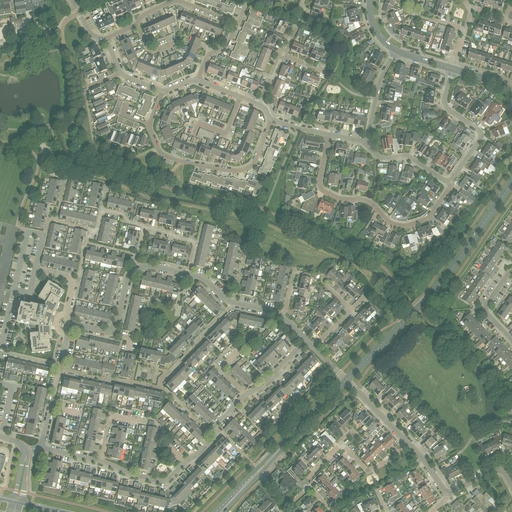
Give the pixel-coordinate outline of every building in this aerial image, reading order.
[(11,1),(12,0),(0,0),(0,16),(13,15),(11,1)] [(14,0),(16,15),(26,13),(26,12),(32,11),(34,19),(41,18),(40,13),(47,12),(46,2),(44,3),(43,0),(14,0)] [(124,6),(126,5),(124,0),(117,3),(118,7),(122,15),(123,16),(126,14),(126,13),(127,13),(124,6)] [(136,8),(133,0),(132,0),(124,0),(126,5),(129,4),(131,11),(136,8)] [(138,0),(133,0),(136,8),(141,6),(138,0)] [(221,12),(224,5),(220,3),(220,0),(214,0),(212,7),(217,9),(216,10),(221,12)] [(329,0),(328,0),(327,0),(322,0),(322,2),(318,0),(315,0),(314,5),(322,8),(323,5),(327,6),(329,0)] [(498,0),(496,9),(498,10),(498,8),(502,9),(504,2),(498,0)] [(224,5),(221,12),(227,14),(227,13),(232,15),(236,6),(230,4),(229,6),(224,5)] [(391,12),(392,7),(393,6),(385,4),(382,11),(385,12),(387,16),(392,14),(391,12)] [(122,15),(118,7),(114,9),(112,5),(110,6),(112,11),(114,10),(117,17),(118,16),(118,17),(122,16),(122,15)] [(321,11),(322,8),(314,5),(312,11),(317,14),(316,17),(322,19),(324,14),(321,11)] [(444,11),(445,8),(437,5),(435,10),(444,13),(445,11),(444,11)] [(248,18),(261,23),(263,18),(257,15),(259,10),(251,7),(249,13),(250,13),(248,18)] [(349,17),(359,16),(358,10),(346,11),(347,18),(349,17)] [(444,16),(444,13),(435,10),(433,16),(441,19),(442,15),(444,16)] [(183,22),(183,23),(184,24),(188,13),(186,13),(186,14),(182,12),(179,21),(183,22)] [(104,28),(105,28),(101,20),(98,13),(93,15),(94,17),(97,16),(99,21),(96,22),(100,30),(101,29),(101,31),(105,29),(104,28)] [(184,27),(185,23),(189,25),(193,16),(189,15),(190,14),(188,13),(184,24),(183,23),(182,26),(184,27)] [(389,22),(397,18),(395,13),(392,14),(387,16),(389,19),(388,20),(389,22)] [(105,28),(110,26),(106,18),(105,15),(102,16),(104,19),(101,20),(105,28)] [(114,25),(113,24),(114,23),(111,15),(106,18),(110,26),(110,25),(110,27),(114,25)] [(168,15),(167,16),(171,26),(170,27),(171,30),(174,29),(172,25),(176,23),(172,15),(169,16),(168,15)] [(165,18),(162,19),(166,27),(169,26),(170,27),(171,26),(167,16),(165,17),(165,18)] [(196,18),(193,16),(189,25),(193,26),(193,27),(194,28),(198,17),(196,17),(196,18)] [(359,16),(349,17),(347,18),(348,24),(360,22),(359,16)] [(196,27),(200,29),(203,20),(199,19),(200,18),(198,17),(194,28),(193,27),(192,30),(194,31),(196,27)] [(259,28),(261,23),(248,18),(247,23),(245,22),(243,28),(251,31),(251,30),(253,26),(259,28)] [(277,26),(285,29),(287,24),(282,22),(283,20),(278,18),(277,20),(279,21),(277,26)] [(397,24),(397,25),(400,23),(397,18),(389,22),(390,24),(391,24),(393,27),(397,24)] [(162,29),(166,27),(162,19),(159,20),(158,19),(157,20),(161,31),(160,31),(161,34),(164,33),(162,29)] [(155,22),(152,23),(156,32),(160,30),(160,31),(161,31),(157,20),(155,21),(155,22)] [(206,22),(203,20),(200,29),(203,30),(203,31),(204,32),(208,21),(207,21),(206,22)] [(482,33),(483,31),(486,20),(484,20),(483,22),(480,21),(479,25),(477,24),(475,31),(482,33)] [(206,31),(209,33),(213,24),(209,23),(210,22),(208,21),(204,32),(203,31),(202,34),(204,35),(206,31)] [(152,33),(156,32),(152,23),(149,25),(148,24),(147,24),(151,35),(150,35),(151,38),(154,37),(152,33)] [(494,34),(497,23),(495,23),(494,26),(491,25),(489,32),(494,34)] [(142,28),(146,36),(150,34),(150,35),(151,35),(147,24),(145,25),(145,26),(142,28)] [(218,25),(217,25),(216,26),(213,24),(209,33),(213,34),(213,35),(214,36),(218,25)] [(398,27),(397,25),(397,24),(393,27),(395,31),(394,34),(401,36),(404,28),(403,28),(398,27)] [(220,26),(218,25),(214,36),(213,35),(212,38),(214,39),(216,35),(220,37),(223,28),(220,27),(220,26)] [(354,26),(353,27),(353,25),(348,25),(349,29),(347,30),(348,33),(356,29),(354,26)] [(283,34),(285,29),(277,26),(275,31),(271,29),(270,32),(275,34),(276,31),(283,34)] [(407,37),(410,29),(404,27),(403,28),(404,28),(401,36),(403,37),(404,36),(407,37)] [(508,41),(511,28),(510,27),(509,30),(505,29),(502,39),(508,41)] [(256,32),(251,30),(251,31),(243,28),(241,32),(240,32),(238,37),(245,40),(247,35),(254,38),(256,32)] [(446,34),(455,37),(456,35),(455,34),(456,31),(448,29),(446,34)] [(418,40),(420,33),(415,31),(412,40),(414,40),(415,39),(418,40)] [(274,36),(275,34),(270,32),(267,39),(275,42),(277,37),(274,36)] [(356,44),(356,43),(365,39),(362,33),(358,35),(357,32),(349,35),(352,41),(351,42),(353,45),(354,45),(356,44)] [(426,34),(423,43),(425,44),(426,43),(429,44),(432,36),(426,34)] [(191,41),(190,41),(189,42),(200,46),(201,45),(200,44),(201,41),(193,37),(191,41)] [(243,45),(245,40),(238,37),(236,42),(237,43),(235,48),(248,53),(250,47),(243,45)] [(122,46),(121,46),(122,48),(132,43),(133,44),(135,43),(134,41),(130,42),(129,38),(120,42),(122,46)] [(273,47),(275,42),(267,39),(265,44),(263,43),(262,46),(267,47),(268,45),(273,47)] [(190,44),(189,48),(197,51),(198,47),(199,48),(200,46),(189,42),(190,41),(187,40),(186,42),(190,44)] [(451,45),(452,42),(445,40),(443,45),(452,48),(453,46),(451,45)] [(308,48),(309,47),(311,48),(313,43),(311,42),(310,45),(305,43),(304,47),(301,55),(306,57),(307,54),(309,49),(308,48)] [(363,53),(365,50),(370,45),(366,42),(361,52),(363,53)] [(122,49),(123,49),(125,52),(133,48),(131,45),(133,44),(132,43),(122,48),(122,49)] [(296,53),(299,45),(294,43),(291,51),(296,53)] [(320,46),(316,44),(313,43),(311,48),(313,49),(313,50),(310,58),(315,60),(319,48),(320,46)] [(91,54),(99,50),(97,45),(94,47),(92,44),(88,47),(91,54)] [(301,55),(304,47),(299,45),(296,53),(301,55)] [(451,50),(452,48),(443,45),(441,51),(449,53),(450,50),(451,50)] [(266,50),(267,47),(262,46),(261,48),(263,49),(261,54),(269,57),(271,52),(266,50)] [(135,52),(133,48),(125,52),(126,55),(125,56),(126,57),(136,53),(137,54),(140,53),(139,51),(135,52)] [(196,54),(197,51),(189,48),(187,51),(186,51),(185,52),(196,56),(197,55),(196,54)] [(246,58),(248,53),(235,48),(233,53),(232,52),(230,57),(237,60),(239,55),(246,58)] [(320,62),(323,54),(324,55),(326,50),(319,48),(315,60),(320,62)] [(90,63),(94,61),(99,59),(98,57),(101,55),(99,50),(91,54),(92,56),(91,59),(89,59),(90,63)] [(194,58),(195,58),(196,56),(185,52),(186,51),(183,50),(182,52),(186,54),(185,58),(192,61),(193,61),(194,58)] [(474,59),(476,52),(470,50),(468,59),(470,60),(471,58),(474,59)] [(371,54),(374,56),(373,58),(381,62),(384,57),(373,51),(371,54)] [(128,59),(129,62),(130,62),(137,58),(136,55),(137,54),(136,53),(126,57),(127,59),(128,59)] [(485,63),(487,55),(482,53),(479,62),(481,63),(481,62),(485,63)] [(268,62),(269,57),(261,54),(259,58),(268,62)] [(492,58),(493,57),(487,55),(485,63),(488,64),(487,65),(490,66),(492,58)] [(175,58),(176,62),(173,64),(176,72),(180,71),(180,72),(182,71),(177,61),(178,60),(177,57),(175,58)] [(381,62),(373,58),(370,57),(365,65),(371,68),(372,65),(378,68),(381,62)] [(137,68),(140,60),(138,60),(137,58),(130,62),(132,66),(136,68),(137,68)] [(136,68),(136,69),(140,70),(139,71),(141,72),(145,61),(146,62),(147,59),(145,58),(144,62),(140,60),(137,68),(136,68)] [(190,65),(192,61),(185,58),(184,59),(183,60),(186,67),(190,65)] [(266,67),(268,62),(259,58),(257,63),(266,67)] [(97,68),(105,65),(103,60),(100,61),(99,59),(94,61),(97,68)] [(182,71),(183,70),(186,68),(186,67),(183,60),(179,61),(178,60),(177,61),(182,71)] [(501,69),(503,61),(498,60),(495,69),(497,69),(497,68),(501,69)] [(143,72),(146,73),(150,64),(146,63),(146,62),(145,61),(141,72),(143,73),(143,72)] [(155,62),(154,66),(150,64),(146,73),(150,74),(149,75),(151,76),(155,65),(156,66),(157,63),(155,62)] [(167,65),(168,65),(167,62),(165,63),(167,67),(163,68),(166,76),(166,77),(170,75),(170,76),(172,75),(168,66),(167,65)] [(264,72),(266,67),(257,63),(256,68),(264,72)] [(173,74),(176,72),(173,64),(169,66),(168,65),(167,65),(168,66),(172,75),(173,75),(173,74)] [(212,74),(215,66),(210,64),(207,72),(212,74)] [(399,64),(395,74),(399,76),(398,81),(404,83),(406,75),(403,74),(406,66),(399,64)] [(96,74),(99,73),(107,70),(105,65),(97,68),(94,69),(96,74)] [(156,67),(156,66),(155,65),(151,76),(153,76),(157,77),(157,76),(160,68),(156,67)] [(289,74),(291,69),(293,70),(294,68),(288,65),(287,68),(283,66),(281,71),(289,74)] [(371,68),(365,65),(362,70),(365,72),(363,76),(371,80),(374,74),(369,72),(371,68)] [(217,76),(220,68),(215,66),(212,74),(217,76)] [(227,72),(229,67),(226,66),(225,70),(220,68),(217,76),(217,77),(217,78),(219,79),(220,78),(221,78),(222,78),(224,71),(227,72)] [(231,82),(234,74),(230,72),(231,68),(229,67),(227,72),(229,73),(226,80),(227,80),(227,81),(227,82),(230,83),(231,83),(231,82)] [(157,76),(157,77),(159,78),(159,77),(162,78),(166,76),(163,68),(161,69),(160,68),(157,76)] [(413,68),(410,77),(416,79),(415,83),(418,84),(420,78),(417,77),(419,70),(413,68)] [(287,79),(289,74),(281,71),(279,76),(285,79),(284,81),(289,83),(290,80),(287,79)] [(241,78),(243,73),(241,72),(239,76),(234,74),(231,82),(236,84),(239,77),(241,78)] [(243,79),(241,86),(246,88),(249,80),(250,76),(243,73),(241,78),(243,79)] [(307,83),(310,75),(305,73),(304,76),(301,75),(300,79),(299,80),(307,83)] [(362,86),(363,83),(368,86),(371,80),(363,76),(360,74),(358,77),(358,78),(357,80),(356,80),(356,81),(354,81),(353,82),(362,86)] [(312,85),(315,77),(310,75),(307,83),(312,85)] [(425,84),(429,86),(433,87),(434,82),(438,83),(440,77),(432,75),(431,78),(427,77),(425,84)] [(315,77),(312,85),(317,87),(320,79),(315,77)] [(251,90),(254,82),(249,80),(246,88),(251,90)] [(289,83),(284,81),(284,83),(277,81),(275,86),(283,89),(287,90),(289,83)] [(110,82),(105,84),(108,93),(114,91),(113,88),(116,87),(113,82),(110,83),(110,82)] [(254,82),(251,90),(256,92),(259,84),(254,82)] [(429,86),(425,84),(423,84),(422,92),(426,92),(426,97),(434,98),(436,98),(436,93),(435,93),(435,92),(429,91),(429,86)] [(127,96),(130,88),(125,86),(124,88),(119,86),(116,95),(121,97),(122,94),(127,96)] [(281,94),(283,89),(275,86),(273,90),(281,94)] [(386,95),(395,97),(396,93),(402,94),(403,89),(402,89),(396,87),(393,86),(393,90),(387,89),(387,90),(386,89),(385,90),(384,94),(385,95),(386,95)] [(106,90),(105,88),(101,90),(99,87),(91,91),(93,96),(106,90)] [(466,98),(467,96),(462,93),(460,92),(461,88),(456,87),(455,92),(455,95),(457,95),(459,97),(455,102),(458,104),(457,104),(460,106),(461,106),(466,98)] [(130,88),(127,96),(132,98),(131,101),(134,102),(136,103),(140,94),(135,92),(135,90),(130,88)] [(104,98),(102,94),(107,92),(106,90),(93,96),(95,101),(101,99),(104,98)] [(279,99),(281,94),(273,90),(271,95),(273,96),(272,99),(274,103),(278,101),(277,99),(278,98),(279,99)] [(143,105),(151,108),(153,103),(151,103),(153,98),(144,94),(142,99),(145,100),(143,105)] [(197,94),(194,95),(194,94),(192,95),(192,96),(195,104),(197,103),(198,104),(201,96),(197,94)] [(191,105),(195,104),(192,96),(192,95),(188,97),(188,96),(186,97),(191,107),(190,107),(191,110),(193,109),(191,105)] [(203,107),(207,96),(205,95),(205,96),(201,95),(201,96),(198,104),(202,105),(202,106),(203,107)] [(394,101),(395,97),(386,95),(384,102),(390,103),(390,106),(400,108),(401,104),(398,102),(394,101)] [(208,108),(212,99),(208,98),(209,97),(207,96),(203,107),(202,106),(201,109),(203,110),(204,106),(208,108)] [(190,107),(191,107),(186,97),(185,97),(185,98),(182,100),(185,108),(189,106),(190,107)] [(434,105),(434,98),(426,97),(425,102),(421,102),(420,110),(421,110),(427,109),(427,104),(434,105)] [(466,98),(461,106),(466,109),(470,104),(472,106),(476,100),(471,97),(469,100),(466,98)] [(103,102),(101,99),(95,101),(92,102),(95,108),(106,103),(105,101),(103,102)] [(213,111),(217,100),(215,99),(215,100),(212,99),(208,108),(212,109),(212,110),(213,111)] [(182,110),(185,108),(182,100),(178,101),(178,100),(176,101),(181,111),(180,112),(181,115),(183,114),(182,110)] [(218,111),(222,103),(218,102),(219,101),(217,100),(213,111),(212,110),(211,113),(213,114),(214,110),(218,111)] [(180,112),(181,111),(176,101),(175,102),(172,104),(172,105),(175,112),(179,111),(180,112)] [(282,112),(285,104),(280,102),(280,103),(279,102),(278,101),(274,103),(275,106),(278,108),(277,110),(282,112)] [(103,110),(106,109),(104,106),(107,105),(106,103),(95,108),(97,113),(103,110)] [(223,115),(227,104),(225,103),(225,104),(222,103),(218,111),(222,113),(222,114),(223,115)] [(477,103),(471,112),(474,114),(473,114),(476,116),(481,110),(484,112),(488,107),(484,104),(482,106),(477,103)] [(491,125),(494,120),(498,123),(501,118),(494,114),(500,107),(494,103),(484,116),(487,119),(485,121),(486,122),(486,121),(491,125)] [(174,113),(175,112),(172,105),(172,104),(169,105),(170,106),(168,107),(166,111),(166,112),(173,114),(174,113)] [(223,118),(225,114),(229,115),(232,107),(228,106),(229,105),(227,104),(223,115),(222,114),(221,117),(223,118)] [(287,114),(290,106),(285,104),(282,112),(287,114)] [(297,118),(300,110),(302,106),(297,104),(295,108),(292,116),(297,118)] [(148,114),(151,108),(143,105),(141,110),(138,109),(136,114),(145,118),(147,113),(148,114)] [(292,116),(295,108),(290,106),(287,114),(292,116)] [(382,114),(391,116),(392,112),(395,113),(396,107),(390,106),(389,109),(383,108),(382,114)] [(329,120),(331,108),(329,107),(328,112),(325,111),(324,113),(322,123),(325,123),(325,121),(329,122),(329,120)] [(427,109),(421,110),(421,113),(423,113),(424,121),(433,120),(433,119),(438,118),(437,114),(435,115),(435,112),(429,112),(429,109),(427,109)] [(104,114),(103,110),(97,113),(94,114),(97,119),(108,114),(107,112),(104,114)] [(249,115),(258,119),(259,117),(258,117),(259,113),(251,110),(249,114),(248,113),(247,114),(249,115)] [(335,123),(337,123),(337,122),(341,122),(343,110),(341,110),(340,114),(336,113),(335,123)] [(341,122),(344,123),(344,125),(346,125),(348,115),(349,111),(343,110),(341,122)] [(166,112),(166,111),(165,111),(163,114),(162,116),(172,120),(172,121),(175,122),(176,120),(172,118),(173,114),(166,112)] [(257,120),(258,119),(249,115),(247,114),(248,113),(245,112),(244,114),(248,116),(247,120),(255,123),(256,120),(257,120)] [(352,125),(355,112),(353,112),(352,116),(348,115),(346,125),(349,126),(349,124),(352,125)] [(105,122),(108,121),(106,118),(109,116),(108,114),(97,119),(99,125),(105,122)] [(360,118),(358,127),(361,128),(361,126),(364,127),(366,119),(367,115),(364,114),(364,118),(360,118)] [(390,120),(391,116),(382,114),(381,121),(387,122),(387,124),(381,125),(382,128),(391,126),(392,120),(390,120)] [(172,121),(172,120),(162,116),(161,117),(162,118),(161,121),(162,122),(169,124),(171,121),(172,121)] [(448,127),(451,123),(445,119),(440,127),(443,129),(441,132),(446,135),(449,132),(451,129),(448,127)] [(254,127),(255,123),(247,120),(245,124),(244,123),(244,125),(254,129),(255,127),(254,127)] [(106,125),(105,122),(99,125),(96,126),(98,131),(110,126),(109,124),(106,125)] [(161,129),(162,130),(162,131),(169,127),(169,126),(169,124),(162,122),(160,126),(161,129)] [(253,130),(254,129),(244,125),(244,123),(241,122),(240,125),(244,126),(243,130),(246,131),(251,133),(252,130),(253,130)] [(500,128),(493,131),(494,133),(493,134),(494,137),(495,138),(496,138),(505,135),(503,129),(506,127),(505,123),(499,125),(500,128)] [(111,132),(112,132),(115,124),(110,126),(98,131),(101,137),(110,132),(111,132)] [(451,129),(449,132),(453,134),(457,128),(453,125),(451,129)] [(169,127),(162,131),(162,130),(161,131),(163,134),(162,135),(162,136),(172,132),(173,132),(173,133),(176,132),(175,130),(171,131),(169,127)] [(277,146),(281,138),(286,140),(288,134),(275,129),(271,140),(273,140),(271,144),(277,146)] [(115,133),(112,132),(108,140),(114,143),(119,131),(117,130),(115,133)] [(119,145),(123,136),(120,134),(121,132),(119,131),(114,143),(119,145)] [(254,134),(251,133),(246,131),(244,135),(243,135),(243,136),(244,136),(253,140),(254,138),(253,138),(254,134)] [(407,136),(403,135),(404,132),(398,131),(397,137),(400,138),(399,145),(405,146),(406,145),(407,136)] [(470,139),(467,137),(469,134),(465,131),(463,133),(462,132),(460,134),(462,135),(459,139),(467,144),(468,142),(469,142),(471,140),(471,139),(470,139)] [(162,136),(163,138),(164,138),(165,141),(167,141),(166,141),(174,137),(172,134),(173,133),(173,132),(172,132),(162,136)] [(406,145),(412,146),(413,139),(417,140),(418,133),(412,132),(412,135),(407,134),(407,136),(406,145)] [(129,135),(127,134),(127,135),(124,133),(123,136),(119,145),(125,147),(126,144),(129,135)] [(131,146),(136,134),(134,133),(133,136),(129,135),(126,144),(131,146)] [(140,139),(137,138),(138,135),(136,134),(131,146),(137,148),(138,145),(140,139)] [(243,136),(243,135),(240,134),(239,136),(243,137),(242,141),(250,145),(252,141),(253,142),(253,140),(244,136),(243,136)] [(149,140),(146,139),(147,138),(147,137),(147,136),(146,136),(146,135),(145,135),(144,135),(143,135),(143,136),(142,136),(141,136),(140,139),(138,145),(143,147),(144,144),(147,146),(149,140)] [(390,149),(390,145),(393,144),(391,136),(386,136),(386,139),(382,140),(384,150),(390,149)] [(173,147),(176,140),(174,139),(174,137),(166,141),(167,141),(168,145),(173,147)] [(181,137),(180,141),(176,140),(173,147),(172,148),(176,149),(176,150),(177,151),(181,140),(183,141),(184,138),(181,137)] [(307,138),(305,145),(319,148),(320,140),(307,138)] [(423,155),(428,148),(425,146),(426,142),(422,139),(418,144),(421,146),(418,151),(423,155)] [(463,149),(464,149),(466,147),(465,146),(467,144),(459,139),(457,141),(455,140),(452,144),(451,144),(449,147),(455,151),(458,146),(463,149)] [(186,143),(182,142),(183,141),(181,140),(177,151),(179,152),(179,151),(183,152),(186,143)] [(191,141),(190,145),(186,143),(183,152),(186,153),(186,154),(187,155),(191,144),(193,145),(194,142),(191,141)] [(249,148),(250,145),(242,141),(240,145),(236,144),(235,146),(238,147),(239,146),(249,150),(250,148),(249,148)] [(207,142),(205,147),(201,145),(198,153),(201,155),(201,156),(203,156),(207,146),(208,146),(209,143),(207,142)] [(218,143),(217,147),(213,146),(211,149),(212,149),(209,154),(210,154),(213,156),(212,156),(214,157),(218,147),(219,147),(221,144),(218,143)] [(196,147),(192,146),(193,145),(191,144),(187,155),(189,156),(189,155),(193,156),(196,147)] [(280,147),(277,146),(271,144),(269,148),(268,148),(266,153),(273,156),(275,151),(278,152),(280,147)] [(353,152),(350,151),(347,151),(348,147),(337,144),(335,153),(339,154),(339,155),(346,156),(345,158),(349,159),(349,158),(351,158),(350,160),(351,160),(351,158),(352,157),(353,152)] [(485,149),(493,154),(495,151),(498,153),(501,148),(499,146),(496,144),(494,147),(489,144),(485,149)] [(211,149),(208,147),(208,146),(207,146),(203,156),(204,157),(205,156),(208,157),(210,154),(209,154),(212,149),(211,149)] [(249,152),(249,150),(239,146),(238,147),(240,148),(238,151),(245,154),(245,155),(246,155),(248,151),(249,152)] [(223,150),(219,148),(219,147),(218,147),(214,157),(216,158),(216,157),(219,158),(223,150)] [(228,147),(227,151),(223,150),(219,158),(223,159),(222,160),(224,161),(228,150),(229,151),(231,148),(228,147)] [(435,155),(438,150),(433,147),(430,150),(428,148),(423,155),(428,159),(432,153),(435,155)] [(447,155),(443,153),(444,151),(439,148),(438,150),(435,155),(438,157),(434,162),(439,166),(440,165),(446,156),(447,155)] [(300,151),(300,152),(303,153),(302,160),(315,163),(317,155),(308,154),(309,150),(300,149),(300,151)] [(491,157),(493,154),(485,149),(482,154),(487,158),(485,161),(490,164),(493,159),(491,157)] [(233,154),(229,152),(229,151),(228,150),(224,161),(226,162),(226,161),(230,162),(230,161),(233,154)] [(244,159),(245,155),(245,154),(238,151),(237,153),(236,153),(239,161),(244,159)] [(234,163),(239,161),(236,153),(234,154),(233,154),(230,161),(234,163)] [(272,161),(273,156),(266,153),(264,158),(265,159),(263,164),(272,167),(274,162),(272,161)] [(352,162),(354,163),(365,165),(365,161),(366,158),(366,156),(356,154),(354,159),(352,159),(352,162)] [(440,165),(446,169),(449,163),(452,165),(457,159),(453,156),(450,159),(446,156),(440,165)] [(490,164),(485,161),(483,164),(478,160),(477,161),(476,160),(473,164),(475,165),(474,165),(481,170),(484,167),(487,170),(491,165),(490,164)] [(310,164),(307,163),(299,162),(298,168),(303,169),(302,173),(303,173),(303,174),(306,174),(306,173),(312,174),(314,168),(310,167),(310,164)] [(270,173),(272,167),(263,164),(261,169),(260,168),(258,173),(265,176),(267,171),(270,173)] [(479,174),(481,170),(474,165),(470,171),(476,174),(474,177),(479,181),(483,176),(479,174)] [(397,167),(390,166),(388,176),(393,177),(392,180),(398,181),(399,175),(396,174),(397,167)] [(403,172),(402,174),(401,180),(406,181),(407,178),(411,179),(414,169),(407,168),(406,173),(403,172)] [(337,187),(338,180),(340,181),(341,173),(338,172),(337,175),(330,174),(328,184),(332,185),(332,186),(337,187)] [(204,175),(198,173),(198,174),(193,173),(189,182),(195,184),(196,181),(201,183),(204,175)] [(212,184),(215,176),(210,174),(209,176),(204,174),(204,175),(201,183),(206,185),(207,182),(212,184)] [(306,190),(307,188),(308,180),(307,180),(307,176),(296,174),(295,180),(300,181),(299,188),(306,190)] [(349,191),(351,182),(352,182),(353,178),(348,177),(342,175),(340,184),(343,185),(342,190),(349,191)] [(225,179),(220,177),(220,178),(215,176),(212,184),(211,185),(217,187),(218,185),(222,186),(225,179)] [(479,181),(474,177),(473,177),(471,180),(466,176),(463,182),(470,187),(473,184),(475,186),(477,184),(479,181)] [(234,188),(237,180),(231,178),(231,179),(226,177),(225,179),(222,186),(228,188),(229,186),(233,188),(234,188)] [(77,186),(78,185),(78,182),(81,182),(81,180),(79,179),(79,180),(69,178),(68,184),(77,186)] [(49,185),(59,187),(60,181),(51,179),(50,183),(47,183),(47,185),(49,186),(49,185)] [(247,182),(242,180),(241,182),(237,180),(234,188),(233,188),(233,189),(238,191),(239,188),(244,190),(246,186),(247,182)] [(257,197),(261,188),(263,184),(252,180),(252,181),(248,180),(247,182),(246,186),(254,189),(252,195),(257,197)] [(366,192),(368,188),(369,184),(358,181),(356,189),(366,192)] [(435,194),(439,188),(431,182),(428,186),(425,184),(422,189),(428,193),(430,190),(435,194)] [(469,188),(470,187),(463,182),(459,187),(464,190),(462,193),(467,197),(469,198),(472,193),(468,190),(469,188)] [(101,191),(102,188),(103,185),(93,183),(92,187),(90,187),(89,189),(92,189),(101,191)] [(57,193),(59,187),(49,185),(49,186),(48,189),(46,189),(45,191),(48,192),(48,191),(57,193)] [(56,199),(57,193),(48,191),(48,192),(47,195),(44,195),(44,197),(47,197),(56,199)] [(312,212),(316,204),(316,203),(313,201),(315,197),(312,191),(305,195),(305,193),(301,195),(302,196),(298,198),(301,203),(305,201),(301,209),(311,214),(312,212)] [(420,197),(418,201),(426,207),(430,201),(425,197),(427,195),(421,191),(418,195),(420,197)] [(467,197),(462,193),(460,196),(455,193),(451,198),(459,203),(460,201),(463,203),(465,200),(467,197)] [(115,198),(114,198),(110,197),(111,195),(109,194),(108,197),(109,197),(107,206),(113,208),(115,198)] [(394,209),(396,205),(402,197),(397,194),(394,199),(390,196),(389,198),(387,197),(384,200),(386,201),(384,205),(390,208),(391,207),(394,209)] [(77,198),(75,197),(75,198),(65,195),(64,201),(73,204),(74,199),(77,200),(77,198)] [(121,200),(120,199),(116,199),(117,196),(115,195),(114,198),(115,198),(113,208),(118,209),(121,200)] [(404,199),(400,205),(399,206),(403,209),(400,214),(406,217),(411,209),(410,208),(414,203),(415,204),(416,204),(405,196),(404,196),(405,197),(404,199)] [(55,205),(56,199),(47,197),(46,201),(43,200),(43,203),(46,203),(55,205)] [(118,209),(124,210),(126,201),(122,200),(123,197),(121,197),(120,199),(121,200),(118,209)] [(126,201),(124,210),(130,212),(132,202),(128,201),(129,199),(126,198),(126,201)] [(451,210),(456,214),(457,214),(459,211),(457,210),(458,209),(458,207),(457,206),(459,203),(451,198),(450,200),(449,199),(447,202),(448,203),(452,207),(450,210),(451,210)] [(323,212),(328,202),(322,199),(319,206),(316,204),(312,212),(318,215),(320,210),(323,212)] [(97,209),(98,202),(89,200),(89,201),(88,205),(86,204),(85,206),(88,207),(88,206),(97,209)] [(328,202),(323,212),(326,213),(324,217),(330,220),(334,213),(331,212),(334,205),(328,202)] [(36,209),(46,211),(47,205),(38,203),(37,208),(34,207),(34,209),(36,210),(36,209)] [(67,211),(67,210),(63,210),(64,207),(61,206),(61,209),(59,218),(65,220),(67,211)] [(146,219),(148,211),(142,210),(143,207),(138,206),(136,216),(139,216),(139,217),(146,219)] [(347,219),(347,207),(347,208),(341,208),(340,213),(336,213),(334,222),(340,223),(340,218),(347,219)] [(347,207),(347,219),(347,217),(352,218),(352,221),(356,221),(357,219),(357,212),(354,212),(354,207),(347,207)] [(456,214),(451,210),(449,213),(443,209),(440,214),(447,220),(451,215),(454,217),(456,214)] [(148,211),(146,219),(153,220),(154,215),(157,216),(157,215),(158,212),(158,211),(157,211),(155,210),(153,210),(153,212),(148,211)] [(158,212),(157,215),(160,215),(158,223),(165,224),(167,217),(161,215),(162,213),(158,212)] [(91,216),(88,225),(95,226),(97,217),(92,216),(93,214),(91,213),(90,216),(91,216)] [(443,225),(447,220),(440,214),(436,220),(443,225)] [(167,217),(165,224),(172,226),(173,218),(176,219),(177,216),(172,215),(172,218),(167,217)] [(181,220),(178,220),(179,216),(177,216),(177,219),(176,219),(175,224),(178,225),(177,230),(184,232),(185,224),(180,223),(181,220)] [(111,226),(111,225),(112,222),(115,222),(115,220),(113,219),(112,220),(103,218),(102,224),(111,226)] [(42,229),(43,223),(34,221),(34,222),(33,225),(30,225),(30,227),(33,228),(33,227),(42,229)] [(195,224),(191,223),(190,223),(188,224),(188,225),(185,224),(184,232),(190,233),(191,231),(194,231),(195,224)] [(373,235),(374,233),(377,234),(381,226),(375,223),(372,229),(369,228),(368,231),(367,234),(366,235),(369,237),(371,234),(373,235)] [(59,232),(59,231),(60,228),(63,228),(63,226),(61,225),(61,226),(51,224),(50,230),(59,232)] [(114,226),(111,225),(111,226),(102,224),(101,230),(110,232),(110,231),(111,228),(114,228),(114,226)] [(212,233),(212,232),(213,228),(216,229),(216,227),(214,226),(213,227),(204,225),(203,231),(212,233)] [(137,233),(132,232),(133,227),(128,226),(127,233),(129,233),(128,238),(136,240),(137,233)] [(384,244),(387,238),(387,237),(384,235),(387,229),(381,226),(377,234),(380,236),(379,238),(380,240),(381,240),(381,242),(384,244)] [(441,235),(440,234),(437,230),(432,232),(430,226),(424,228),(427,237),(428,240),(432,238),(441,235)] [(423,238),(427,237),(424,228),(418,230),(419,236),(416,237),(418,243),(419,244),(424,242),(423,238)] [(74,235),(83,237),(85,231),(75,229),(74,233),(72,233),(71,235),(74,235)] [(113,232),(110,231),(110,232),(101,230),(99,236),(109,238),(109,237),(110,234),(112,234),(113,232)] [(387,238),(384,244),(391,247),(392,244),(396,246),(400,237),(393,233),(390,239),(387,238)] [(510,244),(511,240),(511,238),(504,233),(501,238),(510,244)] [(418,243),(416,237),(415,234),(412,235),(404,237),(406,245),(410,244),(412,252),(418,250),(417,244),(418,243)] [(111,238),(109,237),(109,238),(99,236),(98,242),(107,244),(108,239),(111,240),(111,238)] [(134,247),(136,240),(128,238),(127,244),(124,243),(123,248),(131,249),(132,246),(134,247)] [(159,250),(161,242),(155,241),(155,242),(154,241),(153,242),(150,241),(147,250),(148,250),(147,252),(151,253),(151,251),(153,251),(153,248),(159,250)] [(167,243),(166,243),(167,242),(164,241),(163,242),(161,242),(159,250),(164,251),(163,253),(168,254),(170,246),(169,249),(166,248),(167,243)] [(495,246),(504,252),(508,247),(499,241),(495,246)] [(59,244),(57,243),(57,244),(47,242),(46,248),(55,250),(56,245),(59,246),(59,244)] [(178,254),(180,246),(173,245),(173,247),(170,246),(168,254),(172,255),(173,253),(178,254)] [(186,248),(186,246),(183,245),(182,247),(180,246),(178,254),(183,255),(182,259),(187,260),(189,251),(186,251),(186,248)] [(79,255),(80,249),(71,246),(71,247),(70,251),(68,250),(67,252),(70,253),(79,255)] [(501,257),(504,252),(495,246),(492,251),(501,257)] [(90,261),(93,247),(91,247),(90,249),(91,250),(90,252),(87,251),(85,260),(90,261)] [(237,254),(238,250),(229,248),(228,254),(241,257),(242,254),(240,254),(239,254),(237,254)] [(101,263),(104,250),(101,249),(101,251),(101,252),(101,254),(97,253),(95,262),(101,263)] [(498,261),(501,257),(492,251),(489,255),(498,261)] [(49,257),(49,256),(45,256),(45,253),(43,252),(43,255),(41,265),(47,266),(49,257)] [(111,266),(114,252),(112,252),(111,254),(112,254),(111,257),(108,256),(106,265),(111,266)] [(119,258),(117,267),(122,268),(125,255),(122,254),(122,256),(122,257),(122,259),(119,258)] [(210,256),(207,255),(207,256),(198,254),(196,260),(206,262),(206,261),(207,258),(209,258),(210,256)] [(494,266),(498,261),(489,255),(486,260),(494,266)] [(73,262),(71,271),(77,273),(79,263),(74,262),(75,260),(73,259),(72,262),(73,262)] [(234,264),(235,261),(227,259),(225,264),(239,267),(240,265),(237,264),(237,265),(234,264)] [(208,262),(206,261),(206,262),(196,260),(195,266),(204,268),(205,264),(208,264),(208,262)] [(491,271),(494,266),(486,260),(482,265),(491,271)] [(259,271),(260,265),(246,262),(246,265),(248,265),(249,265),(251,265),(250,269),(259,271)] [(331,280),(338,273),(333,269),(337,265),(333,262),(327,268),(331,271),(327,275),(331,280)] [(488,275),(491,271),(482,265),(479,270),(481,271),(488,275)] [(279,272),(288,274),(290,268),(280,266),(279,270),(277,270),(276,272),(279,272)] [(232,275),(233,271),(224,269),(223,275),(237,278),(237,275),(235,275),(234,275),(232,275)] [(93,278),(94,277),(94,273),(97,274),(98,272),(95,271),(95,272),(85,270),(84,276),(93,278)] [(344,282),(351,275),(348,272),(344,276),(340,271),(338,273),(331,280),(336,284),(341,279),(344,282)] [(490,277),(488,275),(481,271),(478,276),(487,282),(490,277)] [(146,287),(149,273),(147,272),(146,275),(147,275),(146,277),(143,277),(141,285),(146,287)] [(256,281),(258,276),(244,273),(243,275),(246,276),(246,275),(248,276),(248,279),(256,281)] [(300,283),(309,285),(311,278),(316,279),(317,275),(308,273),(307,278),(302,276),(302,277),(301,276),(300,280),(301,280),(300,283)] [(108,280),(117,283),(119,277),(109,274),(108,279),(106,278),(105,281),(108,281),(108,280)] [(157,289),(160,275),(157,275),(157,277),(157,278),(157,280),(153,279),(151,288),(157,289)] [(348,294),(355,287),(350,282),(354,278),(351,275),(344,282),(348,285),(343,290),(343,291),(345,293),(346,293),(347,292),(348,294)] [(484,286),(487,282),(478,276),(475,280),(484,286)] [(167,291),(170,278),(168,277),(167,279),(168,280),(167,282),(164,281),(162,290),(167,291)] [(177,295),(178,294),(181,280),(178,280),(178,282),(178,283),(178,285),(174,284),(172,293),(172,294),(177,295)] [(480,291),(484,286),(475,280),(472,285),(480,291)] [(52,317),(53,317),(55,310),(59,304),(60,304),(57,302),(58,301),(64,292),(64,291),(63,291),(49,282),(48,282),(38,298),(46,303),(43,307),(39,306),(30,304),(30,306),(21,304),(20,304),(17,321),(17,322),(28,324),(28,325),(28,326),(29,328),(30,330),(31,331),(33,332),(34,332),(35,332),(36,334),(30,334),(30,335),(32,353),(33,353),(50,351),(50,350),(49,340),(49,339),(52,339),(51,331),(51,330),(51,324),(52,320),(51,320),(52,317)] [(254,292),(255,286),(242,283),(241,286),(243,286),(244,286),(246,286),(245,290),(254,292)] [(308,288),(309,285),(300,283),(300,285),(299,285),(298,288),(299,289),(303,290),(302,291),(303,291),(304,292),(303,295),(310,296),(311,292),(310,292),(310,290),(309,288),(308,288)] [(477,296),(480,291),(472,285),(468,290),(477,296)] [(188,298),(190,299),(194,295),(197,297),(205,289),(203,288),(202,290),(199,287),(188,298)] [(355,287),(348,294),(353,298),(358,293),(362,296),(367,291),(363,287),(359,292),(355,287)] [(200,301),(207,295),(204,292),(206,291),(205,289),(197,297),(200,301)] [(474,300),(477,296),(468,290),(465,294),(474,300)] [(113,300),(114,294),(105,292),(105,293),(104,297),(102,296),(101,298),(104,299),(104,298),(113,300)] [(92,295),(90,295),(89,295),(80,293),(79,299),(88,301),(89,297),(92,297),(92,295)] [(470,305),(474,300),(465,294),(462,299),(470,305)] [(140,304),(140,303),(141,299),(144,300),(144,298),(141,297),(132,295),(131,301),(140,304)] [(204,305),(212,297),(211,296),(209,297),(207,295),(200,301),(204,305)] [(282,303),(283,297),(274,295),(273,296),(273,299),(270,299),(269,301),(272,302),(272,301),(282,303)] [(296,302),(295,304),(304,306),(306,299),(309,300),(310,296),(303,295),(302,299),(297,298),(295,298),(294,302),(296,302)] [(208,309),(214,302),(212,300),(214,298),(212,297),(204,305),(208,309)] [(112,306),(113,300),(104,298),(104,299),(103,302),(100,302),(100,304),(103,305),(103,304),(112,306)] [(326,304),(334,312),(339,307),(335,303),(336,302),(334,299),(332,301),(331,299),(326,304)] [(511,310),(511,308),(511,304),(506,301),(503,305),(511,310)] [(212,313),(220,305),(219,303),(217,305),(214,302),(208,309),(212,313)] [(82,308),(81,307),(78,307),(78,304),(76,303),(76,306),(74,316),(80,317),(82,308)] [(303,313),(304,306),(295,304),(294,310),(299,311),(298,316),(305,318),(306,314),(303,313)] [(330,316),(334,312),(326,304),(322,308),(324,310),(323,311),(320,308),(318,311),(323,316),(326,312),(330,316)] [(88,309),(87,309),(84,308),(84,305),(82,305),(81,307),(82,308),(80,317),(86,318),(88,309)] [(220,305),(212,313),(216,316),(222,310),(220,308),(221,306),(220,305)] [(365,308),(363,310),(370,316),(375,311),(377,313),(380,311),(375,306),(372,309),(368,305),(367,305),(366,305),(364,306),(364,308),(365,308)] [(508,315),(511,310),(503,305),(500,309),(508,315)] [(323,316),(318,311),(316,309),(315,311),(316,312),(314,314),(319,319),(314,323),(321,329),(325,325),(320,320),(323,316)] [(505,319),(508,315),(500,309),(497,314),(505,319)] [(105,313),(103,322),(109,324),(111,314),(107,313),(108,311),(105,310),(105,313)] [(365,321),(370,316),(363,310),(359,314),(363,318),(360,321),(365,327),(368,324),(365,321)] [(240,315),(241,313),(235,311),(235,314),(231,313),(229,315),(227,314),(223,318),(225,319),(232,325),(231,323),(234,320),(238,321),(240,315)] [(243,325),(246,314),(244,313),(244,316),(240,315),(238,321),(238,323),(243,325)] [(466,326),(474,318),(469,314),(462,321),(466,326)] [(206,327),(198,319),(195,317),(191,321),(194,323),(200,329),(202,327),(204,329),(206,327)] [(261,320),(259,328),(265,330),(267,319),(265,318),(265,320),(261,320)] [(470,330),(478,322),(474,318),(466,326),(470,330)] [(228,329),(232,325),(225,319),(223,322),(221,320),(220,321),(228,329)] [(365,327),(360,321),(356,325),(351,319),(346,324),(353,330),(357,326),(362,330),(365,327)] [(200,329),(194,323),(191,321),(188,325),(190,327),(198,335),(199,333),(197,332),(200,329)] [(224,333),(228,329),(220,321),(218,323),(220,324),(218,327),(224,333)] [(474,334),(481,327),(478,322),(470,330),(474,334)] [(316,334),(321,329),(314,323),(309,328),(307,326),(304,328),(309,333),(312,330),(316,334)] [(349,335),(353,330),(346,324),(345,325),(344,325),(343,325),(342,326),(342,328),(347,334),(344,337),(349,342),(350,341),(353,339),(349,335)] [(138,327),(135,326),(135,327),(125,325),(124,331),(133,333),(134,328),(137,329),(138,327)] [(196,336),(198,335),(190,327),(186,331),(192,337),(195,335),(196,336)] [(220,337),(224,333),(218,327),(215,329),(214,328),(212,329),(220,337)] [(478,338),(485,331),(481,327),(474,334),(478,338)] [(216,341),(220,337),(212,329),(211,330),(212,332),(210,335),(216,341)] [(190,340),(192,337),(186,331),(182,335),(184,336),(190,343),(192,341),(190,340)] [(482,342),(489,335),(485,331),(478,338),(482,342)] [(290,341),(284,335),(281,333),(278,336),(280,339),(289,349),(291,347),(290,345),(289,345),(287,344),(290,341)] [(212,345),(216,341),(210,335),(208,337),(206,335),(204,337),(212,345)] [(493,339),(489,335),(482,342),(486,346),(488,344),(493,339)] [(188,345),(190,343),(184,336),(180,340),(188,348),(189,347),(188,345)] [(349,342),(344,337),(341,340),(337,336),(332,341),(339,347),(344,342),(347,345),(349,343),(349,342)] [(82,347),(84,338),(78,337),(76,346),(80,347),(79,352),(81,353),(82,348),(82,347)] [(492,349),(499,341),(495,337),(493,339),(488,344),(492,349)] [(90,339),(84,338),(82,347),(82,348),(86,348),(85,351),(88,352),(88,349),(88,347),(90,339)] [(100,349),(102,340),(96,339),(94,348),(95,348),(98,349),(98,351),(100,352),(101,349),(100,349)] [(288,350),(289,349),(280,339),(276,343),(282,349),(285,346),(286,348),(286,349),(288,350)] [(187,349),(188,348),(180,340),(176,344),(183,350),(185,348),(187,349)] [(201,344),(209,352),(213,348),(207,341),(204,344),(202,342),(201,344)] [(337,349),(339,347),(332,341),(328,345),(332,349),(329,353),(333,357),(339,351),(337,349)] [(496,353),(503,345),(499,341),(492,349),(496,353)] [(112,352),(116,353),(115,355),(118,356),(118,353),(120,344),(114,343),(112,352)] [(280,351),(282,349),(276,343),(272,346),(282,356),(284,354),(282,353),(281,353),(280,351)] [(180,353),(183,350),(176,344),(172,348),(180,356),(182,354),(180,353)] [(205,355),(209,352),(201,344),(200,345),(201,347),(199,349),(205,355)] [(500,357),(507,349),(503,345),(496,353),(500,357)] [(280,358),(282,356),(272,346),(268,350),(275,357),(277,354),(278,356),(278,357),(280,358)] [(179,357),(180,356),(172,348),(169,352),(175,358),(178,355),(179,357)] [(201,359),(205,355),(199,349),(196,352),(195,350),(193,351),(201,359)] [(504,361),(511,354),(507,349),(500,357),(504,361)] [(272,359),(275,357),(268,350),(264,354),(274,364),(276,362),(275,360),(274,361),(272,359)] [(198,363),(201,359),(193,351),(192,353),(194,354),(191,357),(198,363)] [(177,359),(175,358),(169,352),(168,352),(170,354),(167,357),(162,356),(160,362),(159,364),(165,366),(165,363),(169,364),(171,362),(173,363),(177,359)] [(124,359),(134,361),(135,355),(126,353),(125,358),(122,357),(121,359),(124,360),(124,359)] [(272,366),(274,364),(264,354),(261,358),(267,364),(269,362),(271,363),(271,364),(272,366)] [(80,359),(79,359),(75,358),(76,356),(74,355),(73,358),(74,358),(71,367),(78,368),(80,359)] [(306,358),(314,366),(318,362),(311,356),(309,359),(307,357),(306,358)] [(194,367),(198,363),(191,357),(189,359),(187,358),(186,359),(194,367)] [(264,367),(267,364),(261,358),(257,362),(267,372),(269,370),(267,368),(266,368),(264,367)] [(310,370),(314,366),(306,358),(305,360),(306,361),(304,364),(310,370)] [(12,371),(14,361),(8,359),(6,369),(12,371)] [(109,364),(109,363),(105,363),(106,360),(104,359),(103,362),(103,364),(101,372),(102,372),(107,373),(109,364)] [(190,371),(194,367),(186,359),(185,360),(186,362),(184,365),(192,372),(190,371)] [(17,372),(20,362),(14,361),(12,371),(17,372)] [(109,364),(107,373),(113,374),(115,365),(111,364),(112,361),(109,361),(109,363),(109,364)] [(23,373),(26,363),(20,362),(17,372),(23,373)] [(241,369),(240,368),(238,366),(239,364),(238,362),(236,364),(236,365),(230,371),(234,376),(241,369)] [(265,373),(267,372),(257,362),(253,366),(259,372),(262,369),(263,371),(263,372),(265,373)] [(29,375),(31,365),(26,363),(23,373),(29,375)] [(306,374),(310,370),(304,364),(301,366),(300,365),(298,366),(306,374)] [(35,376),(37,366),(31,365),(29,375),(35,376)] [(188,376),(192,372),(184,365),(182,366),(184,367),(182,370),(188,376)] [(41,377),(43,367),(37,366),(35,376),(41,377)] [(245,373),(242,370),(244,368),(242,366),(240,368),(241,369),(234,376),(238,380),(245,373)] [(303,378),(306,374),(298,366),(297,367),(299,369),(296,372),(303,378)] [(43,367),(41,377),(47,379),(49,369),(43,367)] [(210,380),(217,373),(212,369),(206,375),(209,379),(207,380),(209,382),(211,380),(210,380)] [(184,380),(188,376),(182,370),(179,372),(178,371),(176,372),(184,380)] [(130,379),(131,373),(122,371),(122,372),(121,375),(118,375),(118,377),(120,378),(121,377),(130,379)] [(249,377),(246,374),(248,372),(246,371),(245,373),(238,380),(243,384),(249,377)] [(180,384),(184,380),(176,372),(175,374),(177,375),(174,378),(180,384)] [(304,379),(303,378),(296,372),(295,373),(296,375),(294,377),(300,383),(302,385),(306,381),(304,379)] [(214,384),(221,377),(217,373),(210,380),(211,380),(213,383),(211,385),(213,386),(215,384),(214,384)] [(378,382),(381,378),(377,374),(372,379),(374,382),(369,387),(374,391),(381,385),(378,382)] [(247,388),(254,382),(250,378),(252,376),(251,375),(249,377),(243,384),(247,388)] [(68,388),(70,378),(68,377),(68,379),(64,379),(62,389),(67,390),(68,389),(68,388)] [(219,388),(225,381),(221,377),(214,384),(215,384),(217,387),(213,392),(215,393),(219,389),(219,388)] [(297,387),(300,383),(294,377),(292,379),(290,378),(289,379),(297,387)] [(177,388),(180,384),(174,378),(172,380),(170,379),(169,380),(177,388)] [(293,391),(297,387),(289,379),(287,381),(289,382),(286,385),(293,391)] [(173,392),(177,388),(169,380),(167,381),(169,383),(166,385),(173,392)] [(223,392),(230,386),(225,381),(219,388),(219,389),(222,391),(220,393),(221,395),(223,393),(223,392)] [(289,395),(293,391),(286,385),(284,387),(282,385),(281,387),(289,395)] [(391,388),(388,386),(385,389),(381,385),(374,391),(378,396),(383,391),(386,393),(391,388)] [(227,397),(234,390),(230,386),(223,392),(223,393),(226,395),(224,397),(226,399),(228,397),(227,397)] [(276,392),(282,398),(286,394),(278,386),(277,388),(278,390),(276,392)] [(394,399),(392,397),(396,393),(392,388),(393,388),(392,387),(391,388),(386,393),(385,394),(387,397),(383,401),(388,405),(394,399)] [(227,397),(228,397),(230,399),(226,403),(228,405),(232,401),(238,394),(234,390),(227,397)] [(157,393),(155,401),(161,403),(163,392),(161,391),(161,393),(157,393)] [(278,402),(282,398),(276,392),(273,395),(272,393),(270,394),(278,402)] [(196,399),(197,397),(194,393),(186,401),(188,404),(187,406),(188,407),(196,399)] [(275,406),(278,402),(270,394),(269,396),(271,397),(268,400),(275,406)] [(200,403),(201,401),(197,397),(196,399),(188,407),(189,408),(191,407),(193,409),(200,403)] [(399,399),(397,402),(394,399),(388,405),(392,410),(396,406),(399,409),(399,408),(404,404),(399,399)] [(271,410),(275,406),(268,400),(266,402),(264,401),(263,402),(269,408),(271,410)] [(265,412),(269,408),(263,402),(260,404),(259,403),(257,404),(265,412)] [(166,413),(174,405),(173,404),(171,406),(168,403),(162,409),(166,413)] [(203,407),(200,403),(193,409),(196,412),(194,413),(196,415),(203,407)] [(402,420),(408,414),(405,411),(409,408),(404,403),(404,404),(399,408),(401,411),(397,415),(402,420)] [(262,416),(265,412),(257,404),(256,406),(258,407),(255,410),(262,416)] [(170,417),(176,411),(174,408),(175,407),(174,405),(166,413),(170,417)] [(201,417),(207,410),(203,407),(196,415),(197,416),(199,414),(201,417)] [(92,414),(106,417),(107,415),(104,414),(104,415),(101,414),(102,411),(94,409),(92,414)] [(203,422),(211,414),(207,410),(201,417),(204,419),(202,421),(203,422)] [(258,420),(262,416),(255,410),(253,412),(251,410),(250,412),(258,420)] [(343,420),(339,424),(344,428),(349,423),(351,422),(348,419),(351,416),(349,414),(350,414),(347,410),(340,417),(343,420)] [(175,419),(182,413),(180,412),(179,413),(176,411),(170,417),(174,421),(176,419),(175,419)] [(254,424),(258,420),(250,412),(249,413),(250,415),(248,417),(254,424)] [(355,414),(354,419),(354,420),(354,421),(358,425),(360,422),(364,426),(371,419),(371,418),(369,416),(368,416),(366,414),(364,415),(362,413),(359,415),(357,413),(356,412),(355,414)] [(179,423),(187,415),(186,414),(184,415),(182,413),(175,419),(176,419),(174,421),(178,425),(179,423)] [(413,423),(418,418),(418,417),(414,413),(410,417),(408,414),(402,420),(407,425),(411,420),(413,423)] [(211,414),(203,422),(205,424),(206,422),(209,425),(215,418),(211,414)] [(183,427),(189,420),(187,418),(189,416),(187,415),(179,423),(183,427)] [(29,419),(25,418),(24,423),(27,424),(36,426),(37,423),(39,423),(40,421),(29,419)] [(416,434),(422,428),(418,423),(421,421),(418,418),(413,423),(416,425),(411,429),(416,434)] [(365,432),(363,434),(367,438),(368,437),(371,434),(374,431),(375,430),(377,428),(375,426),(376,424),(371,419),(364,426),(368,430),(365,432)] [(99,425),(100,422),(91,420),(90,425),(104,428),(104,425),(102,425),(101,425),(99,425)] [(187,431),(195,423),(194,421),(192,423),(189,420),(183,427),(187,431)] [(231,430),(237,424),(233,420),(224,430),(226,432),(227,430),(227,429),(229,428),(231,430)] [(335,422),(328,429),(336,438),(341,433),(337,429),(339,426),(335,422)] [(191,434),(197,428),(195,426),(196,424),(195,423),(187,431),(191,434)] [(231,437),(241,427),(237,424),(231,430),(233,432),(232,434),(231,434),(229,435),(231,437)] [(147,432),(161,435),(162,433),(159,432),(159,433),(157,432),(157,429),(149,427),(147,432)] [(239,438),(245,431),(241,427),(231,437),(233,439),(235,438),(235,437),(236,435),(239,438)] [(195,438),(203,430),(201,429),(200,431),(197,428),(191,434),(195,438)] [(427,437),(432,432),(429,430),(427,432),(422,428),(416,434),(420,439),(424,435),(427,437)] [(498,440),(502,438),(498,429),(494,431),(496,435),(498,440)] [(97,435),(97,432),(89,430),(88,435),(100,438),(101,438),(102,436),(100,435),(99,436),(97,435)] [(125,439),(126,434),(112,430),(112,433),(114,434),(115,433),(117,433),(116,437),(122,438),(125,439)] [(195,438),(199,442),(205,436),(202,433),(204,432),(203,430),(195,438)] [(239,445),(249,435),(245,431),(239,438),(241,440),(240,442),(239,441),(237,443),(239,445)] [(434,440),(438,436),(433,431),(432,432),(427,437),(430,439),(425,444),(427,446),(427,447),(429,449),(430,448),(436,442),(434,440)] [(328,439),(329,438),(330,437),(325,432),(320,436),(324,440),(321,442),(328,449),(332,444),(328,439)] [(253,439),(252,438),(249,435),(239,445),(241,447),(242,445),(242,444),(244,443),(246,445),(253,439)] [(395,442),(397,440),(392,435),(390,437),(388,435),(384,439),(391,447),(393,445),(392,444),(394,441),(395,442)] [(499,441),(498,440),(496,435),(493,437),(495,441),(489,444),(493,452),(499,449),(496,443),(499,441)] [(509,445),(511,437),(505,435),(502,443),(509,445)] [(229,444),(224,439),(223,437),(220,440),(218,438),(217,440),(225,448),(229,444)] [(155,440),(149,438),(146,438),(145,443),(159,446),(159,443),(157,443),(156,444),(154,443),(155,440)] [(253,439),(246,445),(249,448),(247,449),(246,449),(245,451),(247,453),(257,443),(253,439)] [(380,443),(377,441),(376,439),(374,441),(376,443),(373,446),(380,453),(382,451),(381,450),(384,448),(380,444),(380,443)] [(384,439),(381,442),(379,439),(377,441),(380,443),(380,444),(384,448),(386,450),(388,447),(389,448),(391,447),(384,439)] [(221,452),(221,451),(225,448),(217,440),(216,441),(217,443),(215,445),(221,452)] [(94,446),(95,443),(86,441),(85,446),(99,449),(99,446),(97,446),(96,446),(94,446)] [(122,449),(124,444),(110,441),(109,444),(112,444),(114,444),(114,447),(122,449)] [(440,448),(433,453),(437,458),(446,452),(442,446),(446,444),(444,441),(438,445),(440,448)] [(312,452),(318,458),(323,454),(319,450),(322,447),(318,443),(313,447),(315,449),(312,452)] [(493,452),(489,444),(483,447),(481,443),(478,444),(481,451),(484,449),(487,455),(493,452)] [(223,453),(221,451),(221,452),(215,445),(214,447),(215,448),(213,451),(219,457),(223,453)] [(379,454),(380,453),(373,446),(371,448),(369,446),(367,448),(369,450),(375,456),(378,454),(379,454)] [(152,454),(153,450),(144,448),(143,453),(156,457),(157,454),(155,454),(154,454),(152,454)] [(375,456),(369,450),(367,448),(366,449),(367,451),(365,454),(372,461),(373,460),(372,459),(375,456)] [(215,461),(219,457),(213,451),(210,453),(209,452),(207,453),(215,461)] [(120,460),(121,455),(108,452),(107,454),(109,455),(110,454),(112,455),(111,458),(120,460)] [(314,463),(318,458),(312,452),(309,455),(307,453),(303,458),(307,462),(310,459),(314,463)] [(212,465),(215,461),(207,453),(206,454),(208,456),(205,458),(212,465)] [(370,463),(372,461),(365,454),(360,458),(366,465),(369,462),(370,463)] [(341,469),(348,462),(346,460),(345,461),(343,458),(344,457),(342,455),(336,460),(338,462),(337,464),(341,469)] [(307,462),(303,458),(301,456),(296,461),(299,463),(296,466),(297,467),(302,472),(304,471),(305,472),(308,469),(307,468),(304,465),(307,462)] [(208,469),(212,465),(205,458),(203,461),(201,459),(200,461),(208,469)] [(149,464),(150,461),(141,459),(140,464),(154,467),(154,465),(152,464),(151,465),(149,464)] [(453,469),(457,477),(463,474),(460,468),(463,466),(460,460),(456,462),(458,466),(453,469)] [(204,473),(208,469),(200,461),(198,462),(200,464),(197,466),(204,473)] [(342,476),(351,467),(349,464),(350,463),(348,462),(341,469),(344,471),(341,474),(342,476)] [(61,468),(47,465),(47,467),(49,468),(49,467),(52,468),(51,471),(60,473),(61,468)] [(303,473),(302,472),(297,467),(294,469),(292,467),(287,472),(293,477),(296,474),(299,477),(303,473)] [(349,477),(356,470),(355,468),(354,469),(351,467),(342,476),(344,477),(346,474),(349,477)] [(457,477),(453,469),(448,471),(446,468),(442,469),(445,476),(449,474),(452,479),(457,477)] [(193,471),(201,479),(204,475),(198,469),(196,471),(194,470),(193,471)] [(356,470),(349,477),(354,482),(355,480),(357,482),(363,477),(361,474),(360,475),(357,473),(358,472),(356,470)] [(197,483),(201,479),(193,471),(191,473),(193,474),(190,477),(197,483)] [(412,481),(421,475),(419,473),(418,474),(416,471),(409,476),(412,481)] [(324,474),(322,476),(320,473),(313,480),(315,482),(316,482),(319,484),(318,485),(319,487),(327,480),(328,478),(324,474)] [(286,489),(291,491),(294,485),(289,482),(291,479),(283,474),(280,479),(283,481),(280,485),(281,486),(279,489),(285,492),(286,489)] [(57,484),(58,478),(45,475),(44,478),(46,478),(47,478),(49,478),(48,482),(57,484)] [(419,487),(426,483),(424,480),(423,481),(421,478),(422,477),(421,475),(412,481),(416,486),(418,484),(419,487)] [(193,487),(197,483),(190,477),(188,479),(186,478),(185,479),(193,487)] [(189,491),(189,490),(193,487),(185,479),(184,480),(185,482),(183,484),(189,491)] [(327,480),(319,487),(321,488),(322,488),(324,490),(331,484),(331,485),(334,482),(333,481),(330,483),(327,480)] [(335,488),(333,486),(336,484),(334,482),(331,485),(331,484),(324,490),(327,493),(326,494),(328,495),(335,488)] [(386,494),(395,489),(392,484),(390,485),(389,482),(382,486),(383,489),(385,488),(386,491),(385,492),(386,494)] [(422,496),(431,490),(429,488),(428,489),(426,486),(427,485),(426,483),(419,487),(421,489),(419,491),(422,496)] [(191,492),(189,490),(189,491),(183,484),(181,486),(183,487),(181,490),(187,496),(191,492)] [(340,492),(339,493),(335,488),(328,495),(329,497),(330,496),(333,499),(332,500),(334,502),(342,494),(341,492),(340,492)] [(395,489),(386,494),(387,496),(388,496),(390,499),(389,499),(391,504),(397,501),(396,500),(401,497),(399,492),(397,493),(395,489)] [(183,500),(187,496),(181,490),(178,492),(177,491),(175,492),(183,500)] [(426,501),(433,496),(431,493),(432,492),(431,490),(422,496),(426,501)] [(186,502),(183,500),(175,492),(174,493),(175,495),(173,498),(170,499),(171,505),(172,506),(179,504),(182,506),(186,502)] [(476,497),(489,510),(493,506),(488,501),(491,498),(486,492),(483,496),(480,493),(476,497)] [(276,504),(272,500),(266,494),(263,496),(264,497),(263,498),(263,500),(265,502),(263,505),(269,511),(271,510),(272,511),(273,511),(274,509),(274,508),(274,507),(276,504)] [(170,499),(167,500),(163,499),(163,496),(162,496),(159,507),(165,508),(165,505),(168,506),(171,505),(170,499)] [(368,504),(372,511),(378,509),(375,504),(378,502),(375,496),(370,499),(372,502),(368,504)] [(433,496),(426,501),(428,504),(424,506),(425,506),(425,507),(426,508),(435,502),(434,499),(435,498),(433,496)] [(483,511),(486,511),(489,510),(476,497),(472,501),(475,503),(472,507),(473,508),(472,508),(477,511),(480,509),(483,511)] [(312,499),(311,499),(309,498),(303,504),(306,508),(303,510),(303,511),(304,511),(309,511),(312,509),(309,507),(314,503),(313,502),(314,501),(312,499)] [(400,511),(406,507),(407,506),(403,501),(400,504),(398,502),(392,508),(394,510),(395,509),(398,511),(397,511),(400,511)] [(472,507),(468,502),(464,506),(461,503),(458,507),(462,511),(470,511),(469,511),(472,508),(473,508),(472,507)] [(371,511),(372,511),(368,504),(363,506),(362,503),(357,505),(360,511),(363,510),(364,511),(371,511)]
